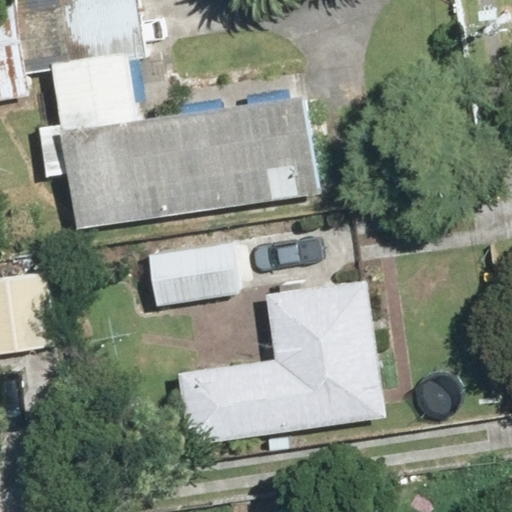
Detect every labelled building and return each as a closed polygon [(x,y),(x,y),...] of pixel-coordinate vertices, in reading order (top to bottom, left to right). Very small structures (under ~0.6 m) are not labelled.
[(0,0),(0,98),(47,91),(33,0),(0,0)] [(68,59),(93,224),(339,187),(325,90),(159,115),(149,47),(68,59)] [(165,248),(172,301),(256,290),(248,236),(165,248)] [(0,276),(0,351),(70,343),(61,269),(0,276)] [(195,368),(205,441),(405,413),(385,276),(283,290),(292,355),(195,368)]
